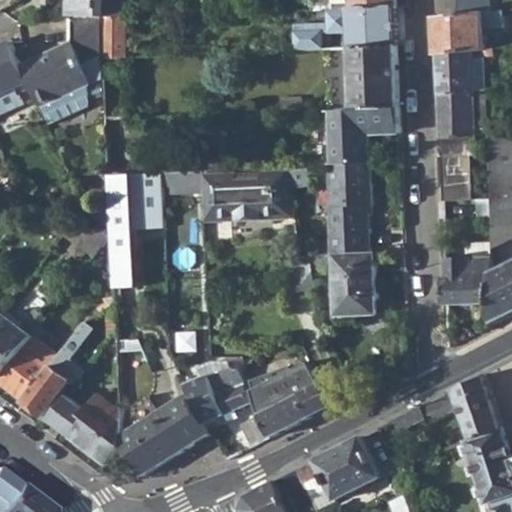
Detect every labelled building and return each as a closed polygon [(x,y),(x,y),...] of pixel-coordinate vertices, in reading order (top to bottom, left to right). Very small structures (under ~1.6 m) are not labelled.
[(102,18),(102,0),(71,0),(71,17),(102,18)] [(396,8),(395,0),(349,0),(349,3),(335,3),(335,10),(396,8)] [(465,0),(436,0),(438,17),(466,14),(465,0)] [(398,48),(396,8),(335,10),(329,11),(330,34),(351,34),(351,49),(398,48)] [(466,14),(438,17),(439,54),(485,49),(484,26),(504,25),(503,10),(466,14)] [(104,59),(102,18),(71,17),(71,45),(24,67),(34,89),(43,109),(93,86),(85,66),(104,59)] [(102,18),(104,59),(125,58),(123,18),(102,18)] [(323,50),(322,35),(296,36),(296,51),(323,50)] [(34,89),(24,67),(12,42),(0,47),(0,118),(26,106),(21,95),(34,89)] [(398,48),(351,49),(353,73),(349,73),(349,78),(353,78),(354,108),(400,107),(398,48)] [(485,49),(439,54),(440,95),(476,91),(475,57),(494,56),(493,48),(485,49)] [(125,58),(104,59),(105,71),(125,70),(125,58)] [(440,95),(442,137),(478,136),(490,136),(504,135),(503,128),(478,129),(477,100),(498,98),(497,89),(476,91),(440,95)] [(298,111),(297,99),(278,99),(278,112),(298,111)] [(401,130),(400,107),(354,108),(327,109),(328,164),(372,163),(371,132),(401,130)] [(511,134),(504,135),(490,136),(492,153),(511,152),(511,134)] [(478,136),(442,137),(443,156),(472,155),(478,155),(478,136)] [(511,152),(492,153),(492,168),(511,167),(511,152)] [(472,155),(443,156),(444,186),(473,185),(472,155)] [(374,205),(372,163),(328,164),(332,216),(329,216),(330,255),(371,254),(369,205),(374,205)] [(304,165),(285,167),(288,182),(305,182),(304,165)] [(288,182),(285,167),(263,167),(263,181),(235,182),(235,169),(202,170),(205,222),(294,219),(288,182)] [(511,167),(492,168),(492,183),(511,183),(511,167)] [(110,174),(114,232),(117,286),(137,285),(135,227),(165,226),(162,171),(110,174)] [(511,183),(492,183),(493,199),(511,198),(511,183)] [(473,185),(444,186),(445,201),(473,200),(473,185)] [(511,198),(493,199),(493,213),(511,212),(511,198)] [(493,199),(481,200),(482,216),(494,216),(493,213),(493,199)] [(511,212),(493,213),(494,216),(494,227),(511,225),(511,212)] [(98,231),(74,225),(66,236),(95,257),(114,232),(98,231)] [(511,225),(494,227),(495,241),(511,232),(511,225)] [(376,254),(371,254),(330,255),(310,256),(312,267),(335,266),(338,317),(378,315),(376,254)] [(495,256),(446,257),(448,304),(496,301),(496,274),(495,256)] [(511,265),(496,274),(496,301),(498,323),(511,316),(511,265)] [(2,321),(0,323),(0,376),(3,379),(35,336),(50,317),(37,308),(23,326),(7,314),(2,321)] [(121,364),(119,331),(104,351),(121,364)] [(80,332),(63,355),(57,363),(65,369),(88,338),(80,332)] [(35,336),(3,379),(0,384),(27,403),(54,368),(57,363),(63,355),(35,336)] [(54,368),(27,403),(46,417),(77,377),(73,374),(69,379),(54,368)] [(192,394),(205,424),(253,403),(245,385),(247,384),(240,368),(223,371),(210,376),(209,374),(187,383),(192,394)] [(274,437),(326,411),(314,389),(303,394),(292,372),(272,379),(273,382),(264,386),(273,404),(281,400),(284,404),(262,415),(274,437)] [(488,373),(399,418),(404,431),(461,404),(472,438),(505,426),(488,373)] [(211,435),(205,424),(192,394),(125,435),(125,446),(145,476),(211,435)] [(84,409),(69,398),(51,421),(66,432),(69,429),(79,437),(76,440),(111,466),(125,446),(125,435),(124,408),(117,409),(101,397),(85,417),(81,414),(84,409)] [(257,445),(274,437),(262,415),(247,423),(257,445)] [(511,511),(511,447),(505,426),(472,438),(467,440),(487,502),(489,502),(492,511),(511,511)] [(364,436),(300,468),(308,484),(328,474),(341,499),(386,476),(364,436)] [(0,511),(19,491),(0,477),(0,511)] [(249,494),(242,508),(243,511),(302,511),(295,497),(289,499),(278,479),(249,494)] [(46,511),(19,491),(0,511),(46,511)] [(415,511),(410,498),(396,504),(399,511),(415,511)]
